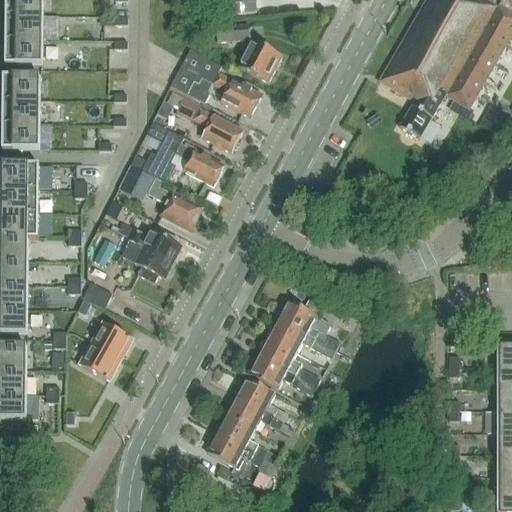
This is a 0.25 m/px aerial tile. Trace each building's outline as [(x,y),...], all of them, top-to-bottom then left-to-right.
[(6,0),(6,19),(44,19),(43,0),(6,0)] [(224,0),(226,17),(257,14),(255,0),(224,0)] [(468,111),(475,99),(511,34),(511,17),(482,0),(427,0),(379,84),(415,104),(400,129),(420,141),(445,98),(468,111)] [(6,19),(6,43),(43,43),(44,19),(6,19)] [(128,21),(115,20),(115,29),(128,29),(128,21)] [(219,45),(250,42),(249,28),(217,31),(219,45)] [(43,69),(43,43),(6,43),(6,68),(43,69)] [(128,45),(115,44),(115,53),(128,53),(128,45)] [(269,84),(281,61),(264,51),(263,54),(252,48),(241,67),(252,73),(251,75),(269,84)] [(262,98),(218,75),(221,69),(206,61),(205,61),(190,53),(185,63),(171,88),(188,97),(205,106),(210,96),(208,95),(212,87),(228,95),(222,105),(250,120),(251,120),(262,98)] [(4,79),(3,104),(40,104),(41,79),(4,79)] [(127,97),(114,97),(114,105),(127,105),(127,97)] [(187,98),(181,111),(177,118),(191,126),(192,123),(209,131),(204,141),(232,156),(243,134),(199,111),(201,106),(187,98)] [(40,128),(40,104),(3,104),(3,128),(40,128)] [(491,110),(481,129),(491,135),(502,116),(491,110)] [(127,121),(114,121),(113,129),(127,130),(127,121)] [(151,157),(142,174),(167,187),(174,173),(169,170),(176,157),(191,165),(185,175),(214,190),(224,169),(182,147),(185,142),(169,134),(154,126),(147,139),(163,147),(159,154),(156,159),(151,157)] [(40,154),(40,128),(3,128),(3,153),(40,154)] [(112,146),(99,146),(99,155),(112,155),(112,146)] [(2,167),(2,192),(39,193),(40,168),(2,167)] [(131,168),(119,192),(138,202),(150,178),(131,168)] [(155,181),(147,197),(154,201),(168,208),(163,218),(191,233),(202,212),(160,191),(163,185),(155,181)] [(88,185),(75,185),(75,193),(88,193),(88,185)] [(39,217),(39,193),(2,192),(2,216),(39,217)] [(88,201),(88,193),(75,193),(75,201),(88,201)] [(0,240),(39,241),(39,217),(2,216),(1,239),(0,239),(0,240)] [(128,242),(173,265),(182,249),(177,246),(179,242),(155,230),(148,244),(143,241),(144,238),(123,227),(121,232),(119,235),(129,240),(128,242)] [(82,233),(69,233),(69,241),(82,241),(82,233)] [(39,242),(39,241),(0,240),(0,264),(28,265),(29,241),(39,242)] [(82,249),(82,241),(69,241),(69,249),(82,249)] [(173,265),(128,242),(122,253),(133,258),(135,256),(140,258),(136,267),(142,270),(138,277),(154,286),(158,279),(164,282),(173,265)] [(0,288),(28,289),(28,265),(0,264),(0,288)] [(81,281),(68,281),(68,289),(81,289),(81,281)] [(91,286),(83,302),(105,313),(113,297),(91,286)] [(0,312),(28,313),(28,289),(0,288),(0,312)] [(81,298),(81,289),(68,289),(68,297),(81,298)] [(84,304),(78,316),(86,319),(91,308),(84,304)] [(311,329),(316,319),(288,304),(280,318),(281,319),(279,323),(336,354),(340,346),(311,329)] [(0,337),(27,338),(28,313),(0,312),(0,337)] [(275,327),(268,340),(298,356),(303,346),(332,362),(336,354),(279,323),(276,328),(275,327)] [(121,363),(132,342),(104,326),(92,347),(121,363)] [(66,336),(53,336),(53,344),(66,344),(66,336)] [(321,382),(309,376),(303,373),(292,367),(298,356),(268,340),(260,354),(262,355),(259,359),(317,390),(321,382)] [(52,352),(52,344),(44,344),(44,352),(52,352)] [(66,344),(53,344),(53,352),(66,352),(66,344)] [(109,384),(121,363),(92,347),(80,368),(109,384)] [(511,347),(497,348),(497,349),(499,349),(499,370),(497,370),(511,370),(511,347)] [(0,348),(0,373),(27,374),(27,349),(0,348)] [(277,393),(283,383),(312,399),(317,390),(259,359),(257,364),(255,363),(248,376),(250,378),(250,379),(277,393)] [(449,360),(449,370),(460,370),(460,360),(449,360)] [(460,370),(449,370),(449,381),(460,381),(460,370)] [(497,392),(497,393),(511,392),(511,370),(497,370),(497,371),(499,371),(499,392),(497,392)] [(0,373),(0,397),(27,398),(27,374),(0,373)] [(269,408),(275,397),(249,383),(248,384),(245,382),(238,396),(239,397),(237,400),(283,425),(287,417),(269,408)] [(60,390),(47,390),(47,398),(60,398),(60,390)] [(511,392),(497,393),(499,393),(499,414),(497,414),(497,415),(511,414),(511,392)] [(0,422),(26,423),(27,398),(0,397),(0,422)] [(60,398),(47,398),(46,406),(59,407),(60,398)] [(283,425),(237,400),(234,405),(232,404),(225,418),(255,434),(260,424),(279,434),(283,426),(283,425)] [(449,404),(449,415),(460,415),(460,405),(449,404)] [(511,414),(497,415),(497,416),(499,416),(499,436),(497,436),(497,437),(511,437),(511,414)] [(460,415),(449,415),(449,425),(460,425),(460,415)] [(461,415),(461,423),(469,423),(470,415),(461,415)] [(66,428),(75,428),(75,416),(67,416),(66,428)] [(255,434),(225,418),(218,432),(219,433),(217,437),(263,461),(267,454),(249,445),(255,434)] [(283,426),(279,434),(290,440),(292,436),(294,432),(283,426)] [(238,473),(244,462),(259,471),(257,474),(269,481),(276,469),(263,462),(263,461),(217,437),(214,442),(213,441),(205,455),(238,473)] [(497,459),(511,459),(511,437),(497,437),(497,438),(499,438),(499,458),(497,459)] [(449,448),(449,459),(460,459),(460,449),(449,448)] [(267,454),(263,461),(273,467),(277,460),(267,454)] [(460,459),(449,459),(449,469),(460,469),(460,459)] [(511,459),(497,459),(497,460),(499,460),(499,481),(497,481),(497,482),(511,481),(511,459)] [(217,475),(217,476),(227,482),(228,481),(231,474),(221,469),(217,475)] [(497,504),(511,504),(511,481),(497,482),(499,482),(499,504),(497,504)] [(459,511),(460,503),(449,503),(448,511),(459,511)]
